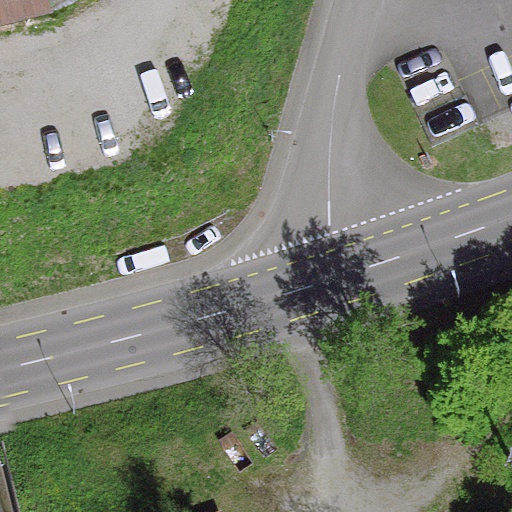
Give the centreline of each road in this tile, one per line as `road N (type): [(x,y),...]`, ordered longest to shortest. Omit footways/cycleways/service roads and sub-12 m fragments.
road 1 (secondary): [(0,369),(327,276)]
road 2 (residential): [(327,276),(313,201),(354,0)]
road 3 (secondary): [(327,276),(511,211)]
